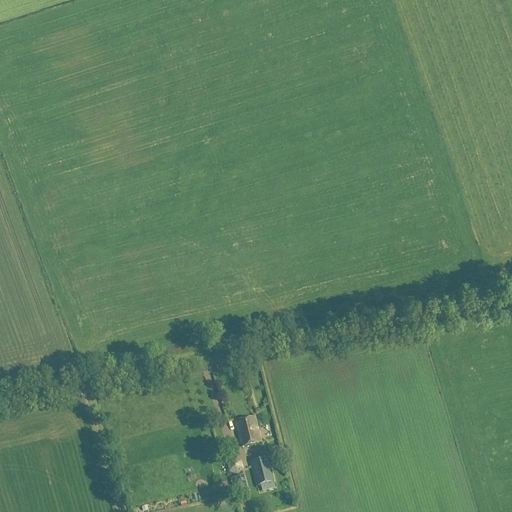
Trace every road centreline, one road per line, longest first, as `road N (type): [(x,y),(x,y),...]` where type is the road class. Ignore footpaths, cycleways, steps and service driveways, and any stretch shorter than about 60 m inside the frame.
road 1 (unclassified): [(0,405),(511,292)]
road 2 (unknown): [(84,386),(119,511)]
